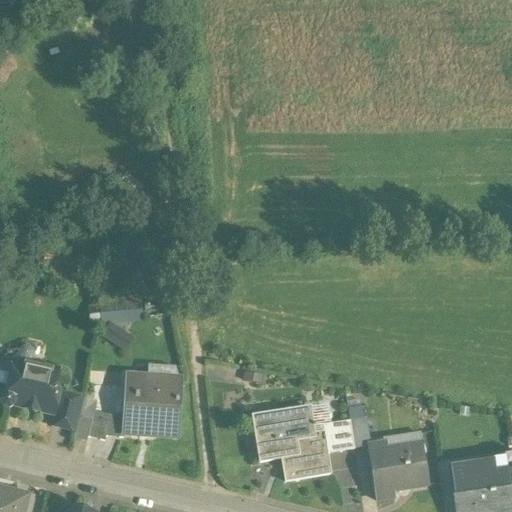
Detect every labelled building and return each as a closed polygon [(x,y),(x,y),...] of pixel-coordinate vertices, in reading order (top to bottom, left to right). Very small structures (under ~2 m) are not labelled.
[(168,224),(155,226),(158,246),(171,243),(168,224)] [(105,312),(107,326),(143,323),(142,309),(105,312)] [(124,355),(133,343),(114,329),(105,341),(124,355)] [(57,373),(14,362),(6,396),(1,399),(0,402),(0,405),(3,409),(8,410),(13,408),(51,417),(53,417),(58,395),(54,388),(57,373)] [(149,370),(149,380),(177,383),(177,372),(149,370)] [(149,380),(126,379),(124,415),(122,435),(156,436),(176,438),(180,383),(149,380)] [(83,402),(59,396),(58,395),(53,417),(51,417),(49,427),(75,433),(79,417),(83,402)] [(360,409),(347,411),(349,423),(362,421),(360,409)] [(307,415),(280,419),(280,415),(252,419),(259,465),(280,461),(284,484),(329,476),(326,455),(323,436),(321,437),(313,438),(309,410),(307,411),(307,415)] [(110,417),(93,414),(91,420),(92,420),(87,439),(104,443),(105,438),(110,417)] [(124,415),(110,417),(105,438),(122,439),(122,435),(124,415)] [(91,420),(79,417),(75,433),(74,439),(86,442),(87,439),(91,420)] [(362,421),(349,423),(353,451),(367,449),(370,448),(365,421),(362,421)] [(349,423),(319,428),(321,437),(323,436),(326,455),(353,451),(349,423)] [(421,446),(387,451),(386,446),(370,448),(367,449),(375,501),(394,498),(393,492),(427,487),(421,446)] [(366,454),(356,455),(360,494),(370,493),(366,454)] [(511,460),(449,469),(455,511),(511,511),(509,499),(506,472),(511,471),(511,460)] [(0,503),(3,493),(0,492),(0,511),(11,511),(0,509),(0,503)]
